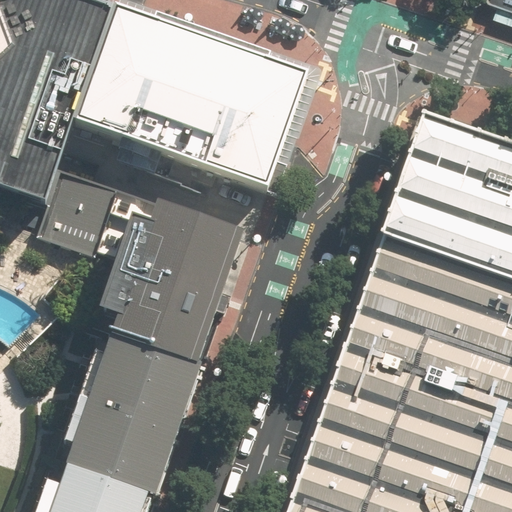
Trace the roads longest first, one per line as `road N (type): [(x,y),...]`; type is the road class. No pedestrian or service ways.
road 1 (residential): [(232,511),(323,242),(371,152),(384,90),(370,33)]
road 2 (residential): [(511,83),(370,33)]
